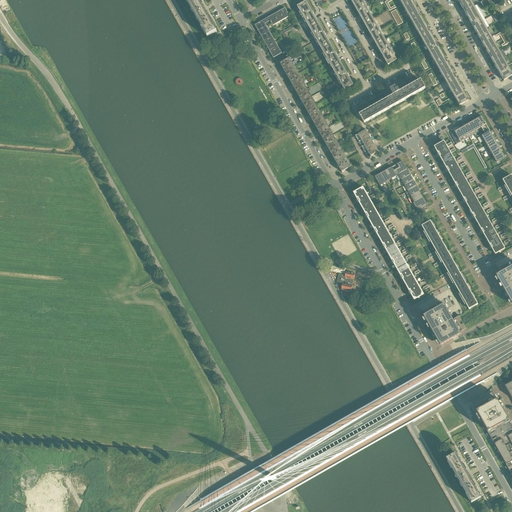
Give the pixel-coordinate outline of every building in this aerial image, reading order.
[(186,0),(195,15),(204,10),(201,4),(203,3),(201,0),(186,0)] [(358,0),(353,3),(364,24),(373,19),(362,0),(358,0)] [(388,0),(385,2),(390,11),(396,8),(394,6),(391,8),(388,3),(392,0),(388,0)] [(469,101),(430,32),(411,0),(399,0),(445,81),(447,84),(459,106),(460,106),(459,106),(468,101),(469,101)] [(511,73),(470,0),(457,0),(504,81),(511,75),(511,73)] [(484,0),(481,2),(484,9),(491,5),(487,0),(484,0)] [(297,7),(309,28),(318,23),(306,2),(297,7)] [(285,8),(279,11),(284,19),(290,16),(285,8)] [(204,10),(195,15),(207,37),(216,32),(217,32),(210,20),(212,19),(209,15),(208,16),(204,10)] [(396,10),(391,13),(398,26),(403,23),(396,10)] [(279,11),(274,14),(278,23),(284,19),(279,11)] [(274,14),(268,17),(270,21),(274,28),(277,26),(275,24),(278,23),(274,14)] [(255,25),(258,31),(266,26),(265,24),(270,21),(268,17),(255,25)] [(364,24),(376,45),(385,40),(373,19),(364,24)] [(309,28),(321,48),(330,44),(318,23),(309,28)] [(258,31),(261,36),(269,32),(266,26),(258,31)] [(504,31),(496,35),(497,37),(500,35),(504,43),(501,45),(502,47),(511,42),(504,31)] [(264,42),(272,37),(269,32),(261,36),(264,42)] [(264,42),(267,47),(275,42),(272,37),(264,42)] [(385,40),(376,45),(383,56),(388,65),(389,65),(390,65),(395,62),(395,61),(397,61),(385,40)] [(267,47),(270,52),(278,48),(275,42),(267,47)] [(414,42),(411,44),(416,55),(420,53),(414,42)] [(321,48),(333,69),(341,64),(330,44),(321,48)] [(281,46),(278,48),(270,52),(273,58),(284,52),(281,46)] [(421,56),(418,58),(425,70),(428,68),(421,56)] [(280,64),(289,79),(299,74),(290,58),(280,64)] [(341,64),(333,69),(345,90),(346,89),(353,85),(348,76),(341,64)] [(431,73),(428,75),(434,86),(437,84),(431,73)] [(289,79),(297,94),(307,89),(299,74),(289,79)] [(366,113),(360,116),(364,123),(370,120),(376,117),(382,113),(387,110),(399,103),(411,97),(420,92),(425,89),(425,88),(421,81),(416,85),(407,90),(400,93),(398,89),(397,89),(395,87),(388,91),(392,98),(383,103),(377,106),(372,110),(366,113)] [(297,94),(306,110),(316,105),(307,89),(297,94)] [(404,110),(407,115),(418,109),(415,104),(404,110)] [(306,110),(315,125),(325,120),(316,105),(306,110)] [(417,120),(420,125),(437,116),(434,111),(417,120)] [(481,116),(477,119),(481,127),(484,133),(485,134),(490,131),(486,125),(481,116)] [(477,119),(472,121),(477,130),(478,129),(480,128),(481,127),(477,119)] [(315,125),(323,140),(333,134),(329,127),(325,120),(315,125)] [(472,121),(468,124),(473,132),(474,134),(478,132),(477,130),(472,121)] [(468,124),(463,126),(468,135),(469,137),(474,134),(473,132),(468,124)] [(463,126),(459,129),(464,137),(465,139),(469,137),(468,135),(463,126)] [(459,129),(454,132),(459,140),(460,142),(465,139),(464,137),(459,129)] [(356,136),(359,141),(369,135),(366,130),(358,134),(355,136),(356,137),(356,136)] [(481,136),(480,137),(482,141),(484,141),(492,136),(490,131),(485,134),(481,136)] [(323,140),(332,156),(342,150),(333,135),(333,134),(323,140)] [(359,141),(362,147),(372,141),(369,135),(359,141)] [(484,141),(482,141),(484,144),(485,146),(495,140),(492,136),(484,141)] [(485,146),(484,146),(487,151),(489,149),(497,145),(495,140),(485,146)] [(362,147),(365,152),(375,146),(372,141),(362,147)] [(434,147),(472,214),(495,255),(505,249),(444,142),(434,147)] [(489,149),(487,151),(489,155),(490,155),(492,154),(500,149),(497,145),(489,149)] [(375,146),(365,152),(367,157),(368,158),(371,156),(378,152),(375,146)] [(500,149),(492,154),(493,157),(494,158),(502,154),(500,149)] [(342,150),(332,156),(342,173),(342,172),(351,167),(342,150)] [(494,158),(493,159),(496,164),(497,163),(505,158),(502,154),(494,158)] [(402,161),(391,167),(396,176),(398,175),(407,170),(402,161)] [(391,167),(386,170),(391,179),(392,181),(393,180),(392,178),(396,176),(391,167)] [(386,170),(380,173),(386,184),(387,183),(386,182),(391,179),(386,170)] [(407,170),(398,175),(400,178),(401,179),(399,180),(400,181),(402,180),(410,175),(407,170)] [(375,177),(377,180),(376,180),(377,182),(378,182),(381,188),(387,185),(386,184),(380,173),(375,177)] [(410,175),(402,180),(404,185),(402,186),(403,187),(405,186),(413,181),(410,175)] [(511,196),(511,176),(511,175),(510,176),(504,179),(503,180),(511,196)] [(413,181),(405,186),(407,190),(405,191),(406,192),(408,191),(417,186),(413,181)] [(409,194),(407,195),(408,198),(411,197),(420,192),(417,186),(408,191),(409,194)] [(376,233),(393,263),(414,300),(424,295),(363,187),(356,191),(353,193),(359,202),(376,233)] [(420,192),(411,197),(414,202),(423,197),(420,192)] [(414,202),(413,203),(418,212),(428,207),(426,203),(423,197),(414,202)] [(422,226),(425,232),(469,309),(470,309),(476,306),(476,305),(477,305),(472,295),(435,230),(430,221),(429,222),(423,225),(422,226)] [(496,275),(497,277),(497,278),(498,279),(499,281),(500,283),(500,284),(501,286),(502,286),(502,287),(503,288),(504,290),(506,294),(508,297),(509,299),(509,300),(510,301),(511,303),(511,304),(511,266),(510,267),(509,268),(508,269),(507,269),(503,271),(502,272),(497,275),(496,275)] [(345,274),(339,273),(337,286),(342,287),(341,290),(342,290),(342,291),(344,291),(345,290),(351,292),(351,290),(352,291),(352,287),(352,286),(351,285),(353,279),(354,279),(354,278),(355,275),(354,275),(355,274),(346,272),(345,274)] [(424,316),(423,316),(424,318),(425,319),(425,320),(426,322),(427,322),(428,324),(428,325),(429,327),(430,327),(430,328),(430,329),(431,331),(432,331),(432,332),(434,335),(436,338),(436,339),(439,344),(440,346),(461,334),(459,332),(466,329),(466,328),(462,321),(459,316),(452,319),(451,317),(450,315),(449,313),(447,310),(445,306),(444,305),(443,306),(441,307),(439,308),(438,308),(436,309),(431,312),(430,313),(428,314),(427,315),(425,316),(424,316)] [(511,381),(504,386),(506,388),(494,395),(510,423),(511,422),(511,421),(511,381)] [(510,423),(494,395),(493,393),(481,399),(472,405),(473,407),(470,409),(511,483),(511,424),(511,422),(510,423)] [(446,458),(451,468),(471,503),(480,497),(473,484),(475,483),(474,481),(472,481),(471,481),(464,469),(465,469),(466,468),(465,465),(463,466),(455,453),(446,458)] [(208,511),(201,499),(199,501),(200,503),(195,505),(198,510),(199,510),(200,511),(208,511)]
